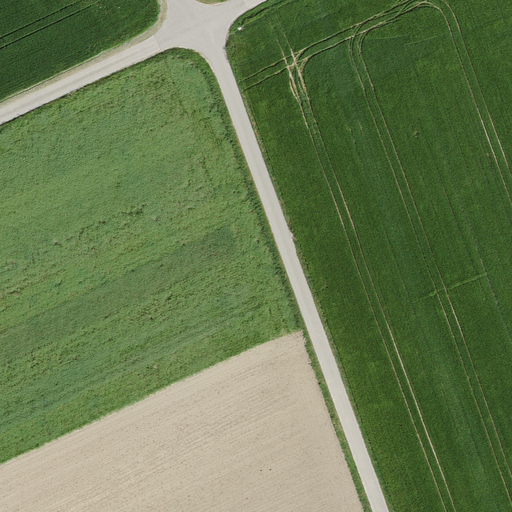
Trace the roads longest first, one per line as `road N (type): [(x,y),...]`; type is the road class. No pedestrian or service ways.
road 1 (track): [(380,511),(204,23),(184,0)]
road 2 (track): [(0,117),(253,0)]
